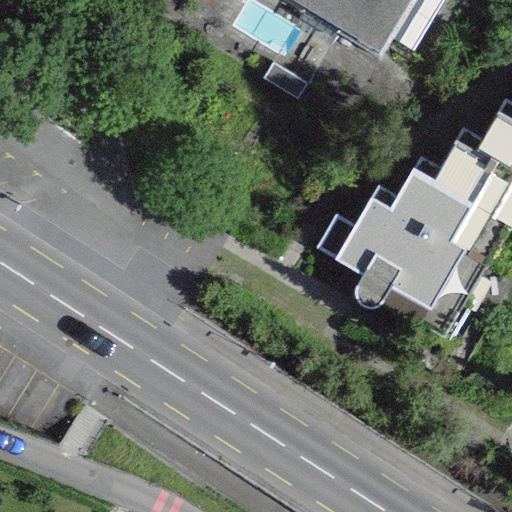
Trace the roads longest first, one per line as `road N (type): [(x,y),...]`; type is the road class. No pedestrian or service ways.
road 1 (primary): [(0,262),(385,511)]
road 2 (residential): [(167,511),(0,441)]
